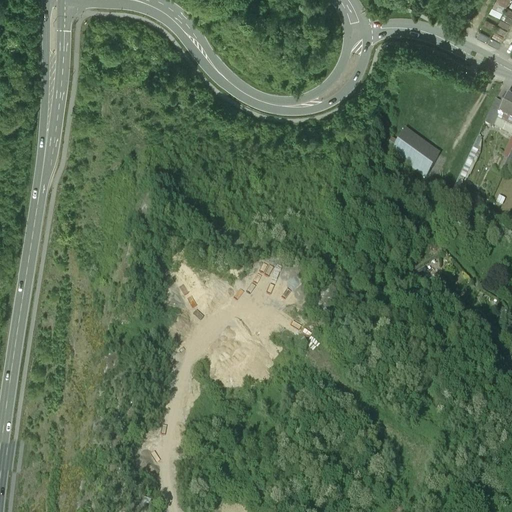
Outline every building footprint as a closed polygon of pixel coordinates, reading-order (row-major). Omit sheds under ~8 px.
[(505,7),(495,2),(493,6),(502,11),(505,7)] [(471,12),(462,8),(460,12),(468,17),(471,12)] [(501,13),(492,8),(490,12),(499,17),(501,13)] [(467,18),(459,13),(456,18),(465,23),(467,18)] [(511,19),(511,17),(503,13),(501,18),(510,23),(511,19)] [(497,18),(489,14),(487,18),(495,23),(497,18)] [(464,24),(456,19),(453,24),(462,29),(464,24)] [(510,24),(500,19),(498,24),(507,29),(510,24)] [(495,25),(486,20),(484,24),(493,29),(495,25)] [(506,31),(497,25),(494,30),(504,35),(506,31)] [(491,30),(483,26),(481,30),(489,35),(491,30)] [(489,37),(480,32),(477,38),(486,42),(489,37)] [(503,37),(494,32),(492,36),(501,41),(503,37)] [(501,42),(491,37),(488,43),(498,48),(501,42)] [(511,100),(507,97),(504,103),(498,113),(499,114),(511,121),(511,100)] [(495,98),(484,118),(493,123),(499,114),(498,113),(504,103),(495,98)] [(437,147),(404,126),(390,146),(423,168),(437,147)] [(511,143),(503,160),(510,164),(511,160),(511,143)]
